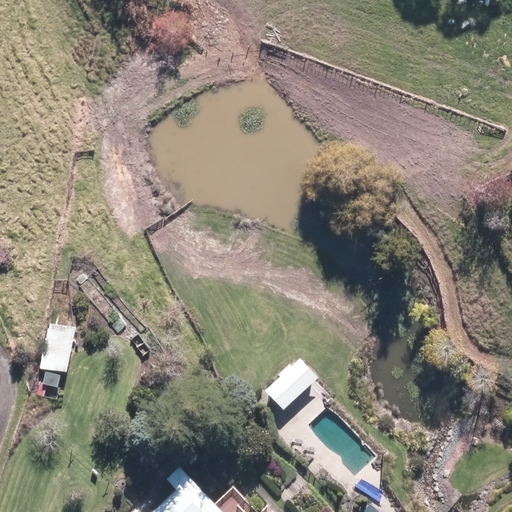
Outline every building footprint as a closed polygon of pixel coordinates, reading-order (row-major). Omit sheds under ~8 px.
[(74,328),(48,324),(39,369),(66,374),(74,328)] [(138,333),(130,338),(142,356),(150,351),(138,333)] [(285,409),(320,377),(302,357),(293,365),(290,364),(280,373),(282,376),(267,389),(285,409)] [(145,418),(136,417),(134,430),(144,431),(145,418)] [(204,511),(181,487),(154,511),(204,511)] [(380,511),(371,503),(362,511),(380,511)]
